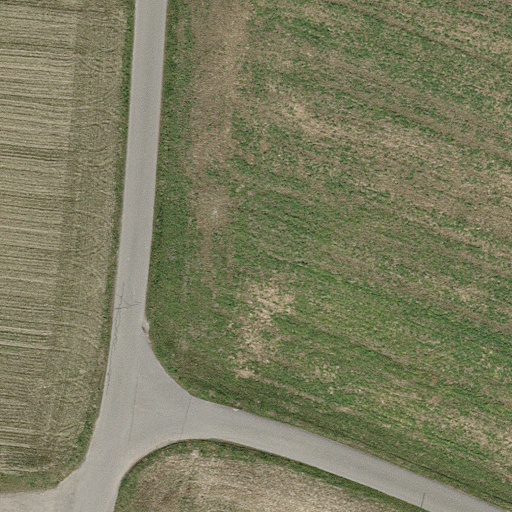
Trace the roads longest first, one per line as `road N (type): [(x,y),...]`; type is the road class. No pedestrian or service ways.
road 1 (track): [(143,0),(124,402),(94,511)]
road 2 (track): [(124,402),(199,417),(399,480),(470,511)]
